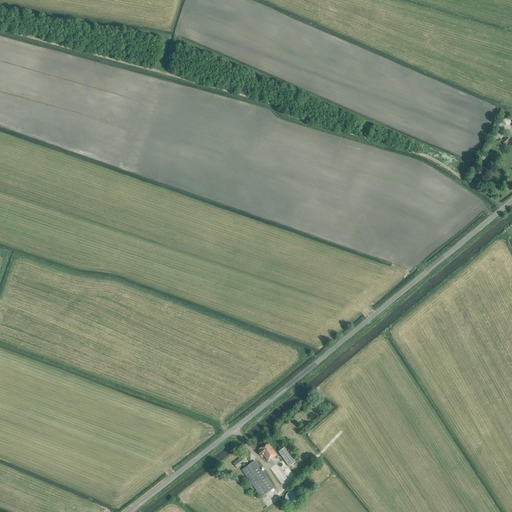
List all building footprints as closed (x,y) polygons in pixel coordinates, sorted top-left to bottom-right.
[(505,145),(511,140),(507,136),(501,141),(505,145)] [(270,447),(268,443),(260,449),(260,450),(258,451),(261,456),(263,455),(267,461),(270,459),(270,460),(277,455),(271,447),(270,447)] [(289,467),(295,463),(284,448),(283,449),(278,452),(289,467)] [(237,468),(247,461),(243,456),(233,463),(237,468)] [(261,497),(274,488),(255,461),(242,470),(261,497)] [(293,506),(295,505),(297,504),(299,502),(300,500),(300,497),(299,495),(298,493),(296,491),(294,491),(291,491),(289,491),(287,493),(285,495),(285,497),(285,499),(285,501),(287,503),(289,505),(291,506),(293,506)]
